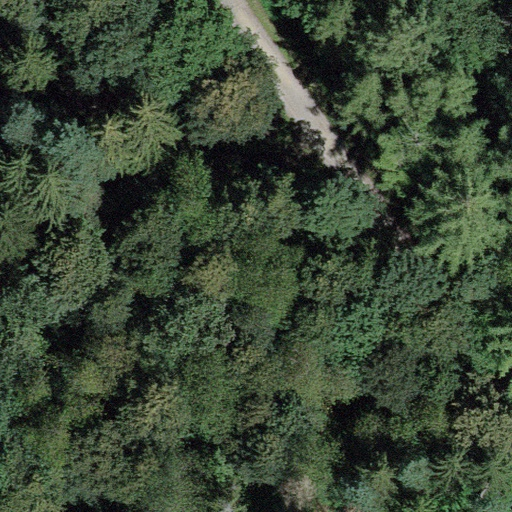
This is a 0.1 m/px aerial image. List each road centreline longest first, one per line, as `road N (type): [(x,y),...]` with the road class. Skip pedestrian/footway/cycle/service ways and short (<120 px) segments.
road 1 (track): [(511,408),(227,0)]
road 2 (track): [(380,218),(255,185),(0,292)]
road 3 (track): [(0,63),(255,185)]
